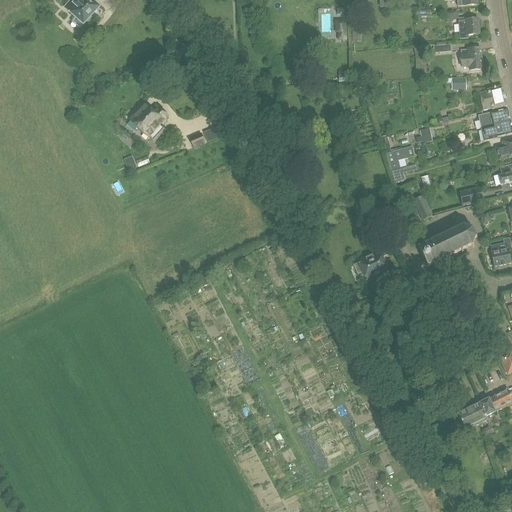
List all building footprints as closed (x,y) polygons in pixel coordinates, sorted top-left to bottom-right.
[(97,21),(92,17),(100,8),(90,0),(78,0),(74,5),(70,2),(65,8),(71,14),(75,18),(72,23),(80,30),(85,25),(89,30),(97,21)] [(414,12),(415,22),(422,21),(422,20),(426,20),(426,16),(422,16),(422,11),(414,12)] [(467,20),(466,18),(459,19),(461,40),(468,39),(468,36),(480,35),(478,19),(467,20)] [(338,41),(347,41),(347,20),(335,21),(335,33),(338,33),(338,41)] [(352,32),(352,42),(362,42),(362,32),(352,32)] [(436,44),(437,46),(434,46),(435,54),(452,52),(451,45),(447,45),(447,43),(436,44)] [(481,49),(469,50),(461,51),(462,56),(461,56),(462,68),(470,67),(470,71),(482,70),(481,49)] [(220,58),(222,67),(240,64),(238,55),(220,58)] [(339,83),(349,82),(349,71),(338,72),(339,83)] [(466,90),(466,87),(465,78),(451,79),(445,80),(445,85),(452,85),(452,91),(466,90)] [(487,92),(479,94),(481,103),(484,112),(492,110),(492,111),(507,107),(504,97),(502,88),(495,89),(495,88),(494,89),(487,91),(487,92)] [(158,126),(167,116),(157,106),(151,112),(144,105),(130,120),(150,138),(160,127),(158,126)] [(492,113),(485,115),(478,117),(481,129),(481,130),(511,122),(511,121),(510,121),(509,115),(508,110),(503,111),(503,112),(492,115),(492,113)] [(511,129),(511,127),(511,122),(481,130),(481,129),(480,129),(483,142),(498,138),(511,134),(511,130),(511,129)] [(233,132),(230,123),(208,131),(212,140),(226,134),(233,132)] [(433,142),(430,129),(420,132),(423,144),(433,142)] [(207,146),(202,134),(190,139),(195,150),(207,146)] [(382,137),(387,153),(392,152),(393,153),(402,150),(401,148),(391,151),(387,136),(382,137)] [(511,158),(511,140),(503,142),(504,146),(496,148),(495,148),(496,154),(497,154),(498,157),(497,158),(498,161),(507,159),(511,158)] [(401,167),(400,161),(414,158),(411,147),(402,150),(393,153),(392,152),(387,153),(387,154),(391,170),(400,167),(401,167)] [(511,165),(500,168),(502,176),(499,177),(501,185),(511,182),(511,165)] [(404,180),(400,167),(391,170),(394,183),(404,180)] [(481,188),(460,193),(463,206),(484,201),(481,188)] [(423,221),(433,217),(424,197),(414,201),(423,221)] [(437,263),(437,264),(438,263),(438,262),(445,259),(445,260),(447,260),(446,258),(453,255),(454,257),(455,256),(454,255),(461,251),(462,253),(464,252),(463,250),(472,246),(474,247),(474,246),(473,244),(475,238),(477,237),(477,236),(476,237),(472,230),(474,229),(473,228),(472,229),(465,227),(464,224),(462,225),(463,227),(454,232),(453,230),(452,230),(453,232),(445,236),(444,234),(443,234),(444,236),(437,240),(436,238),(435,238),(436,240),(429,243),(428,242),(426,242),(427,244),(420,248),(419,246),(418,246),(429,269),(430,268),(429,267),(437,263)] [(508,249),(506,244),(491,247),(492,253),(495,268),(511,264),(508,249)] [(390,256),(386,250),(358,263),(359,264),(354,267),(358,274),(362,272),(367,282),(387,272),(382,260),(390,256)] [(511,372),(511,351),(511,352),(500,357),(508,375),(511,372)] [(508,390),(495,396),(501,410),(511,404),(511,396),(508,390)] [(495,396),(480,404),(486,417),(501,410),(495,396)] [(480,404),(458,414),(466,431),(488,420),(486,417),(480,404)] [(486,422),(489,428),(483,431),(486,437),(494,433),(491,427),(492,427),(489,421),(486,422)]
